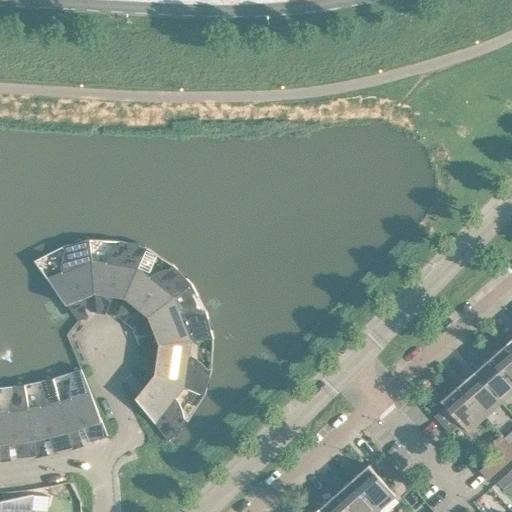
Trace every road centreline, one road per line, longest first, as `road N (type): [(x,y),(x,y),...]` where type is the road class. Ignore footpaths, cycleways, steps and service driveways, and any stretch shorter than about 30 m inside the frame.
road 1 (unclassified): [(343,349),(511,184)]
road 2 (unclassified): [(180,511),(343,349)]
road 3 (residential): [(234,511),(377,388)]
road 4 (residential): [(377,388),(511,265)]
road 5 (residential): [(463,485),(377,388)]
